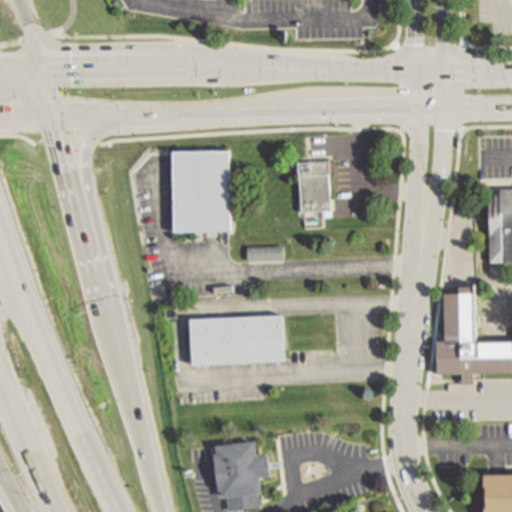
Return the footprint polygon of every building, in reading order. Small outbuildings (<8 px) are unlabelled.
[(233,151),(174,152),(175,234),(234,233),(233,151)] [(330,161),(299,163),(300,178),(301,178),(303,213),(333,212),(330,161)] [(491,202),(492,264),(511,263),(511,190),(502,190),(502,195),(496,196),(496,202),(491,202)] [(249,248),(249,262),(286,262),(286,248),(249,248)] [(477,286),(460,286),(460,293),(445,294),(446,342),(438,342),(438,375),(463,375),(463,385),(475,385),(475,375),(511,374),(511,343),(477,344),(477,286)] [(192,320),(194,366),(288,362),(286,316),(192,320)] [(258,442),(215,447),(220,491),(224,491),(225,499),(229,499),(230,511),(261,509),(261,507),(264,507),(264,499),(260,500),(260,495),(264,495),(262,479),(273,478),(270,456),(260,458),(258,442)] [(511,511),(511,476),(487,476),(487,511),(511,511)]
